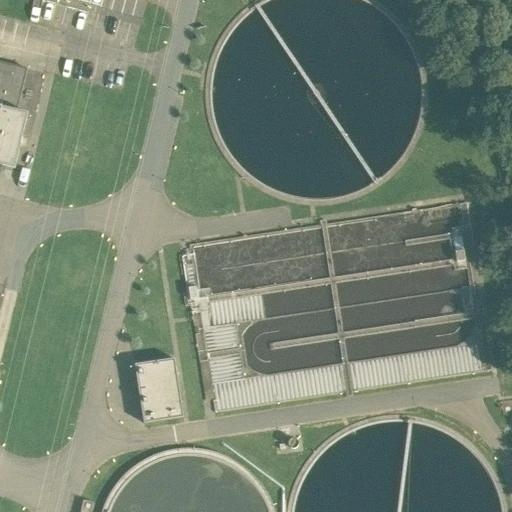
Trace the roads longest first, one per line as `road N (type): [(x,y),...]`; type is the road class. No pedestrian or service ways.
road 1 (unknown): [(169,79),(0,23)]
road 2 (unknown): [(137,227),(187,229),(289,214)]
